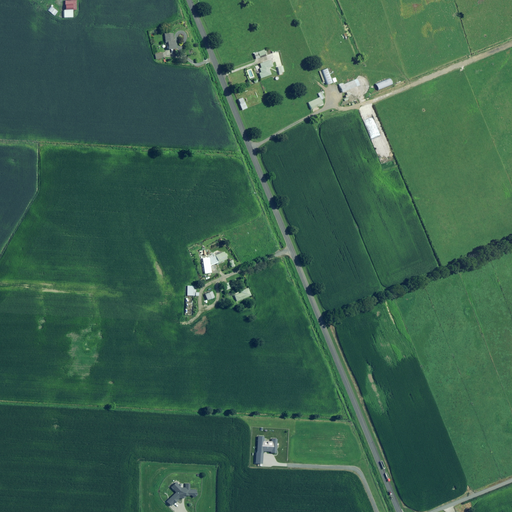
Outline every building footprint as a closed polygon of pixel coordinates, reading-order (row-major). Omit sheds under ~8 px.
[(58,11),(52,6),(48,11),(55,16),(58,11)] [(173,33),(164,34),(165,43),(167,42),(168,49),(176,49),(175,42),(174,42),(173,33)] [(264,54),(262,50),(252,54),(254,59),(259,57),(259,56),(264,54)] [(265,55),(267,61),(259,64),(260,68),(259,68),(260,72),(257,73),(259,78),(270,74),(267,68),(272,66),(269,60),(275,58),(273,52),(265,55)] [(332,82),(326,68),(318,71),(322,81),(321,82),(323,86),(332,82)] [(358,85),(356,79),(342,85),(342,83),(338,85),(341,93),(358,85)] [(390,85),(388,79),(374,84),(376,90),(390,85)] [(324,98),(321,92),(317,94),(319,97),(307,103),(310,110),(317,106),(317,107),(322,105),(320,100),(324,98)] [(243,102),(241,98),(237,99),(241,110),(246,108),(244,102),(243,102)] [(227,256),(224,251),(211,257),(213,263),(217,261),(217,263),(226,259),(225,257),(227,256)] [(194,286),(186,286),(186,296),(197,296),(197,292),(194,292),(194,286)] [(247,288),(240,292),(240,293),(234,296),(236,302),(250,296),(247,288)] [(213,297),(211,291),(204,294),(207,300),(213,297)] [(181,488),(179,485),(180,484),(178,483),(177,483),(176,482),(170,487),(175,493),(166,502),(170,507),(179,499),(181,499),(181,498),(185,498),(185,496),(191,496),(193,498),(195,496),(197,494),(196,493),(196,490),(188,490),(189,484),(184,484),(184,486),(183,487),(181,488)]
